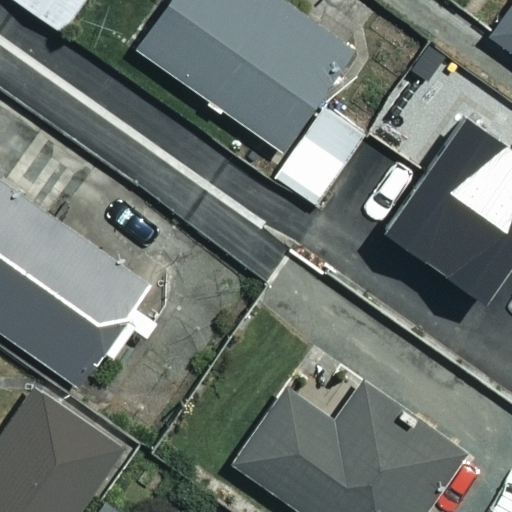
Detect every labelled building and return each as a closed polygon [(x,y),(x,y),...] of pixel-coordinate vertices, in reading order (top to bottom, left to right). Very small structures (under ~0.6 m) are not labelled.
[(288,0),(147,0),(115,46),(264,153),(345,41),(288,0)] [(511,0),(501,0),(478,33),(511,57),(511,0)] [(0,337),(53,376),(126,275),(0,184),(0,337)] [(463,463),(359,389),(334,424),(277,383),(221,460),(279,501),(294,511),(427,511),(437,498),(463,463)] [(132,511),(152,484),(23,391),(0,422),(0,511),(132,511)] [(511,511),(511,477),(490,511),(489,511),(511,511)]
